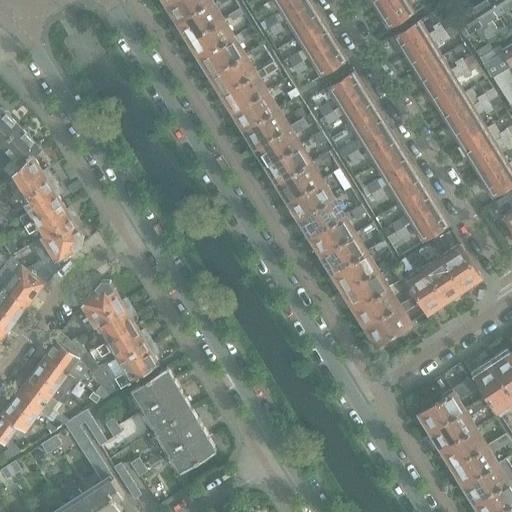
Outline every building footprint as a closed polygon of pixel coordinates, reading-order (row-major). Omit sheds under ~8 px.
[(176,0),(168,5),(171,11),(168,13),(175,23),(178,22),(179,23),(191,16),(194,13),(212,1),(211,0),(176,0)] [(309,0),(274,0),(286,19),(311,3),(309,0)] [(370,0),(377,10),(393,0),(370,0)] [(393,0),(377,10),(389,29),(414,13),(410,6),(421,0),(420,0),(393,0)] [(493,0),(480,0),(472,5),(490,34),(498,30),(491,19),(502,13),(493,0)] [(511,0),(493,0),(502,13),(511,7),(511,8),(511,0)] [(191,16),(179,23),(182,29),(179,31),(186,41),(189,40),(190,41),(202,34),(204,31),(223,19),(212,1),(194,13),(191,16)] [(311,3),(286,19),(298,38),(324,22),(311,3)] [(472,5),(454,16),(466,35),(468,34),(476,29),(482,39),(490,34),(472,5)] [(240,8),(228,15),(232,21),(243,14),(240,8)] [(274,16),(266,21),(270,28),(278,23),(274,16)] [(202,34),(190,41),(193,47),(190,48),(197,59),(199,57),(201,59),(212,52),(216,48),(234,37),(223,19),(204,31),(202,34)] [(265,21),(260,24),(264,31),(269,28),(265,21)] [(419,21),(393,37),(405,55),(444,31),(439,23),(433,27),(435,31),(428,35),(419,21)] [(304,49),(297,54),(298,55),(302,62),(310,58),(335,42),(324,22),(298,38),(304,49)] [(278,23),(270,28),(274,34),(282,30),(278,23)] [(250,26),(239,33),(243,39),(254,32),(255,32),(251,26),(250,26)] [(457,33),(452,26),(444,31),(449,38),(457,33)] [(444,31),(405,55),(415,72),(441,57),(433,44),(440,40),(442,43),(449,39),(449,38),(444,31)] [(212,52),(201,59),(204,65),(201,66),(208,77),(211,75),(212,77),(224,70),(227,66),(245,55),(234,37),(216,48),(212,52)] [(335,42),(310,58),(321,76),(346,61),(347,60),(335,42)] [(479,56),(493,49),(489,43),(476,51),(479,56)] [(261,44),(250,51),(254,58),(265,50),(266,50),(262,44),(261,44)] [(483,63),(503,51),(500,45),(493,49),(479,56),(483,63)] [(503,51),(483,63),(492,78),(493,77),(507,69),(511,66),(511,45),(508,48),(503,51)] [(224,70),(212,77),(215,82),(212,84),(219,95),(222,93),(223,95),(235,87),(238,84),(256,73),(245,55),(227,66),(224,70)] [(298,55),(290,60),(294,67),(302,62),(298,55)] [(474,61),(471,55),(462,61),(466,66),(474,61)] [(441,57),(415,72),(427,90),(466,66),(462,61),(461,58),(454,62),(456,66),(450,70),(441,57)] [(273,62),(262,69),(267,76),(277,70),(278,69),(273,62)] [(302,62),(294,67),(298,73),(306,68),(302,62)] [(466,66),(427,90),(438,108),(463,92),(455,79),(462,74),(464,78),(471,74),(466,66)] [(511,77),(507,69),(493,77),(510,104),(511,103),(511,77)] [(353,71),(327,88),(340,107),(366,91),(354,71),(353,71)] [(235,87),(223,95),(226,100),(223,102),(230,113),(233,111),(234,113),(245,106),(249,102),(267,91),(256,73),(238,84),(235,87)] [(497,96),(492,88),(483,94),(488,102),(497,96)] [(245,106),(234,113),(237,118),(234,120),(241,131),(244,129),(245,131),(256,124),(260,120),(278,109),(267,91),(249,102),(245,106)] [(366,91),(340,107),(352,126),(378,110),(366,91)] [(463,92),(438,108),(449,126),(488,102),(483,94),(476,98),(478,102),(471,106),(463,92)] [(488,102),(449,126),(460,144),(485,128),(477,114),(484,110),(486,114),(493,110),(488,102)] [(328,104),(319,109),(324,116),(332,111),(328,104)] [(307,116),(302,107),(293,113),(298,121),(304,118),(307,116)] [(1,108),(0,108),(0,145),(1,147),(20,127),(1,108)] [(256,124),(245,131),(248,136),(246,138),(252,149),(255,147),(256,148),(268,141),(271,138),(289,126),(278,109),(260,120),(256,124)] [(378,110),(352,126),(364,146),(390,129),(378,110)] [(332,111),(324,116),(328,123),(337,118),(332,111)] [(282,156),(300,144),(295,135),(309,126),(304,118),(298,121),(289,126),(271,138),(268,141),(256,148),(259,154),(257,156),(263,166),(266,165),(267,166),(279,159),(282,156)] [(20,127),(1,147),(13,159),(4,168),(11,175),(32,154),(39,147),(20,127)] [(485,128),(460,144),(471,162),(510,138),(505,130),(498,134),(500,137),(494,142),(485,128)] [(390,129),(364,146),(376,165),(401,148),(390,129)] [(326,140),(321,132),(312,138),(317,145),(326,140)] [(511,141),(510,138),(471,162),(482,180),(508,164),(499,150),(506,146),(508,149),(511,147),(511,141)] [(343,147),(338,150),(343,158),(348,155),(357,150),(352,142),(343,147)] [(279,159),(267,166),(270,172),(268,174),(274,184),(277,183),(278,184),(289,177),(293,173),(311,162),(300,144),(282,156),(279,159)] [(401,148),(376,165),(388,184),(413,167),(401,148)] [(357,150),(348,155),(352,161),(361,157),(357,150)] [(323,161),(330,157),(328,152),(320,157),(323,161)] [(11,175),(10,176),(25,199),(54,180),(50,173),(49,172),(45,175),(44,172),(32,154),(11,175)] [(289,177),(278,184),(281,190),(279,191),(285,202),(288,200),(289,202),(299,196),(304,191),(322,180),(311,162),(293,173),(289,177)] [(511,162),(508,164),(482,180),(493,198),(511,186),(511,171),(511,169),(511,168),(511,162)] [(413,167),(388,184),(400,203),(426,187),(413,167)] [(339,170),(334,173),(345,191),(347,190),(350,188),(339,170)] [(30,211),(19,218),(24,226),(62,202),(55,191),(60,188),(59,187),(54,180),(25,199),(27,203),(25,204),(30,211)] [(299,196),(289,202),(292,208),(290,209),(296,220),(299,218),(300,220),(311,213),(315,209),(333,198),(322,180),(304,191),(299,196)] [(376,181),(368,186),(373,194),(381,189),(376,181)] [(367,185),(362,188),(366,196),(371,193),(367,185)] [(426,187),(400,203),(412,223),(438,207),(426,187)] [(350,188),(347,190),(358,208),(361,206),(350,188)] [(381,189),(373,194),(377,200),(385,195),(381,189)] [(511,190),(495,201),(496,202),(499,207),(508,201),(511,208),(503,214),(505,217),(503,218),(509,229),(511,228),(511,190)] [(371,193),(366,196),(371,203),(376,200),(371,193)] [(311,213),(300,220),(304,225),(301,227),(307,238),(310,236),(311,238),(322,231),(326,227),(344,216),(333,198),(315,209),(311,213)] [(62,202),(24,226),(30,235),(40,228),(45,235),(62,224),(66,231),(77,225),(81,222),(74,211),(73,210),(69,212),(68,210),(62,202)] [(358,208),(350,213),(354,220),(365,213),(361,206),(358,208)] [(438,207),(412,223),(424,241),(449,226),(438,207)] [(322,231),(311,238),(315,243),(312,245),(318,256),(321,254),(322,255),(334,248),(337,245),(355,234),(344,216),(326,227),(322,231)] [(400,220),(393,225),(397,232),(405,227),(400,220)] [(41,237),(36,240),(41,248),(37,250),(48,267),(54,273),(60,266),(56,261),(82,244),(84,236),(77,225),(66,231),(62,224),(45,235),(41,237)] [(372,224),(361,231),(364,237),(375,230),(372,224)] [(393,225),(392,225),(382,231),(387,238),(397,232),(393,225)] [(405,227),(397,232),(401,239),(410,234),(405,227)] [(334,248),(322,255),(326,261),(323,263),(330,274),(332,272),(333,273),(345,267),(348,263),(366,252),(355,234),(337,245),(334,248)] [(439,237),(433,241),(439,250),(445,247),(439,237)] [(11,239),(3,245),(10,255),(18,250),(11,239)] [(383,242),(373,248),(376,254),(386,248),(383,242)] [(460,243),(442,254),(463,289),(468,286),(469,285),(471,288),(481,281),(480,279),(480,278),(481,277),(460,243)] [(345,267),(333,273),(334,274),(337,279),(334,281),(340,292),(343,290),(344,291),(356,283),(359,281),(377,270),(366,252),(348,263),(345,267)] [(442,254),(424,266),(446,300),(451,297),(453,299),(464,292),(462,290),(463,290),(463,289),(442,254)] [(10,258),(0,271),(0,285),(27,305),(28,306),(45,282),(33,274),(10,258)] [(412,268),(406,258),(401,261),(402,264),(405,273),(412,268)] [(424,266),(406,277),(408,281),(428,312),(433,308),(433,309),(434,308),(435,311),(446,304),(444,302),(445,301),(446,300),(424,266)] [(37,268),(33,274),(45,282),(49,277),(37,268)] [(356,283),(344,291),(348,297),(345,299),(352,310),(354,308),(355,309),(367,301),(369,298),(388,287),(377,270),(359,281),(356,283)] [(98,347),(136,323),(129,313),(134,310),(126,298),(122,300),(110,280),(102,280),(81,305),(94,326),(98,324),(103,332),(93,339),(98,347)] [(0,308),(16,320),(27,305),(0,285),(0,308)] [(367,301),(355,309),(359,315),(356,317),(363,327),(365,326),(367,328),(381,319),(384,314),(400,305),(388,287),(369,298),(367,301)] [(367,328),(369,331),(370,333),(367,335),(374,345),(376,344),(376,345),(377,344),(377,345),(398,332),(399,334),(410,327),(408,325),(411,323),(400,305),(384,314),(381,319),(367,328)] [(0,332),(5,336),(6,336),(5,335),(8,330),(16,320),(0,308),(0,332)] [(136,323),(98,347),(104,356),(113,350),(119,359),(125,370),(115,376),(121,385),(159,363),(154,354),(152,351),(157,349),(156,348),(148,334),(147,332),(142,334),(141,333),(136,323)] [(60,333),(55,340),(56,341),(60,344),(65,337),(60,333)] [(65,337),(60,344),(80,357),(87,353),(77,337),(71,341),(65,337)] [(45,356),(79,380),(81,376),(74,370),(76,367),(74,365),(80,357),(60,344),(56,341),(45,356)] [(87,353),(80,357),(92,372),(100,367),(90,351),(87,353)] [(499,361),(494,364),(500,374),(502,379),(511,395),(511,354),(511,353),(510,353),(508,351),(498,358),(499,360),(499,361)] [(41,361),(34,371),(57,388),(66,395),(74,384),(77,386),(80,381),(45,356),(41,361)] [(500,374),(494,364),(493,365),(493,364),(492,365),(491,363),(480,370),(482,372),(481,372),(481,373),(474,377),(497,410),(511,399),(511,395),(502,379),(500,374)] [(167,366),(129,389),(131,391),(134,389),(143,404),(140,406),(143,411),(146,410),(157,427),(191,407),(180,387),(175,379),(167,366)] [(100,367),(92,372),(102,384),(109,393),(110,394),(117,390),(116,389),(100,367)] [(34,371),(22,387),(61,415),(66,408),(64,406),(70,398),(69,397),(57,388),(34,371)] [(452,392),(419,413),(424,420),(421,422),(428,433),(430,431),(431,432),(443,425),(444,422),(464,410),(457,401),(477,389),(471,380),(452,392)] [(102,384),(95,393),(103,398),(109,393),(102,384)] [(18,393),(11,402),(36,419),(41,412),(53,421),(55,418),(63,424),(65,423),(69,421),(62,416),(61,415),(22,387),(18,393)] [(93,392),(89,397),(96,403),(100,397),(93,392)] [(443,425),(431,432),(435,438),(432,440),(439,450),(441,449),(442,450),(454,443),(455,440),(475,428),(468,418),(488,405),(484,399),(464,412),(464,410),(444,422),(443,425)] [(0,421),(0,440),(5,444),(10,438),(18,427),(26,432),(36,419),(11,402),(2,415),(4,416),(0,421)] [(191,407),(157,427),(168,446),(165,448),(168,453),(171,451),(180,467),(177,469),(179,472),(216,449),(209,436),(204,428),(191,407)] [(80,414),(85,421),(100,446),(107,441),(87,409),(85,410),(80,413),(80,414)] [(69,421),(65,423),(66,426),(67,427),(103,483),(113,477),(80,425),(85,421),(80,414),(69,421)] [(109,429),(116,424),(113,418),(105,423),(109,429)] [(48,423),(45,428),(48,429),(50,433),(56,429),(48,423)] [(116,424),(109,429),(113,435),(120,431),(116,424)] [(454,443),(442,450),(446,456),(443,458),(450,468),(452,467),(453,468),(465,461),(466,458),(486,446),(475,428),(455,440),(454,443)] [(465,461),(453,468),(457,474),(454,475),(461,486),(463,484),(464,486),(476,478),(478,476),(497,464),(490,453),(511,441),(506,433),(486,446),(466,458),(465,461)] [(56,435),(49,439),(55,448),(62,443),(56,435)] [(8,449),(1,454),(5,461),(17,454),(21,451),(10,438),(5,444),(8,449)] [(55,448),(49,439),(42,443),(47,452),(55,448)] [(134,468),(142,463),(138,458),(130,462),(134,468)] [(476,478),(464,486),(468,492),(465,493),(472,504),(474,502),(475,504),(487,496),(489,494),(508,482),(511,479),(511,467),(506,458),(497,464),(478,476),(476,478)] [(8,466),(13,473),(20,469),(15,461),(8,466)] [(135,499),(141,494),(121,462),(114,467),(135,499)] [(142,463),(134,468),(138,475),(146,470),(142,463)] [(13,473),(8,466),(1,470),(6,478),(13,473)] [(103,483),(85,495),(95,511),(118,511),(123,509),(117,500),(124,495),(113,477),(103,483)] [(487,496),(475,504),(479,509),(476,511),(499,511),(500,511),(511,503),(511,479),(508,482),(489,494),(487,496)] [(95,511),(85,495),(64,508),(66,511),(95,511)] [(499,511),(511,511),(511,503),(500,511),(499,511)]
